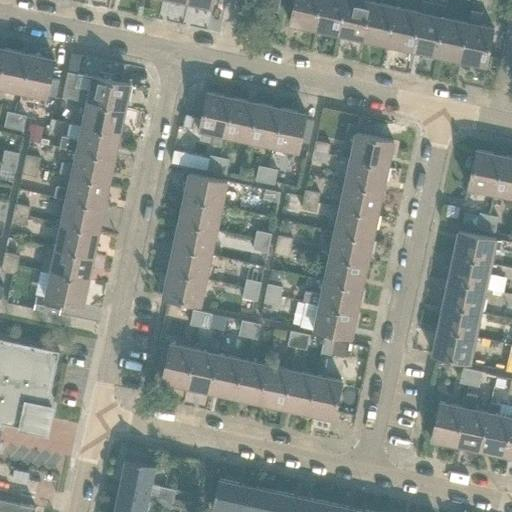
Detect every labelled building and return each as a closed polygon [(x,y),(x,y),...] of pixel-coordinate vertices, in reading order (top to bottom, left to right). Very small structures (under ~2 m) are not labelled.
[(278,12),(280,0),(278,0),(254,0),(253,7),(278,12)] [(315,29),(320,0),(294,0),(290,24),(315,29)] [(346,0),(320,0),(315,29),(339,34),(346,0)] [(363,40),(371,2),(360,0),(346,0),(339,34),(363,40)] [(388,45),(396,7),(371,2),(363,40),(388,45)] [(412,50),(420,13),(396,7),(388,45),(412,50)] [(436,55),(444,18),(420,13),(412,50),(436,55)] [(461,60),(469,23),(444,18),(436,55),(461,60)] [(494,28),(469,23),(461,60),(486,66),(494,28)] [(5,49),(0,71),(0,87),(21,92),(29,54),(5,49)] [(29,54),(21,92),(47,97),(55,60),(29,54)] [(87,102),(125,110),(130,84),(93,76),(92,77),(68,72),(62,97),(87,102)] [(223,143),(224,135),(232,98),(207,92),(198,130),(214,133),(212,141),(223,143)] [(248,141),(256,103),(232,98),(224,135),(248,141)] [(120,134),(125,110),(87,102),(82,126),(120,134)] [(273,146),(281,108),(256,103),(248,141),(273,146)] [(306,114),(281,108),(273,146),(298,151),(306,114)] [(4,127),(13,129),(16,114),(7,113),(4,127)] [(73,116),(58,113),(56,123),(71,126),(73,116)] [(16,114),(13,129),(23,131),(25,116),(16,114)] [(77,151),(114,159),(120,134),(82,126),(79,140),(62,137),(59,148),(76,152),(77,151)] [(350,158),(388,166),(393,141),(356,133),(350,158)] [(314,142),(313,151),(328,154),(329,145),(314,142)] [(468,188),(493,193),(501,156),(476,150),(468,188)] [(3,160),(16,163),(18,154),(4,151),(3,160)] [(109,183),(114,159),(77,151),(76,152),(74,165),(62,163),(60,174),(71,176),(71,175),(109,183)] [(328,154),(313,151),(311,161),(326,163),(328,154)] [(23,165),(38,169),(40,159),(25,155),(23,165)] [(182,164),(197,167),(198,158),(184,155),(182,164)] [(229,160),(210,156),(207,171),(226,175),(229,160)] [(511,157),(501,156),(493,193),(507,196),(505,207),(511,208),(511,157)] [(345,183),(383,191),(388,166),(350,158),(345,183)] [(15,173),(16,163),(3,160),(1,170),(15,173)] [(266,181),(269,166),(259,164),(256,179),(266,181)] [(36,177),(38,169),(23,165),(22,175),(36,177)] [(269,166),(266,181),(276,182),(279,168),(269,166)] [(184,198),(221,206),(227,181),(189,173),(184,198)] [(104,207),(109,183),(71,175),(71,176),(69,188),(57,185),(54,196),(66,199),(104,207)] [(377,215),(383,191),(345,183),(340,207),(377,215)] [(265,189),(263,200),(260,215),(274,218),(279,192),(265,189)] [(304,190),(302,200),(317,203),(319,193),(304,190)] [(216,231),(221,206),(184,198),(179,223),(216,231)] [(66,199),(61,224),(99,232),(104,207),(66,199)] [(317,203),(302,200),(301,209),(315,212),(317,203)] [(15,204),(13,214),(28,217),(29,207),(15,204)] [(372,240),(377,215),(340,207),(334,232),(372,240)] [(476,229),(485,230),(489,215),(479,213),(476,229)] [(28,217),(13,214),(11,223),(26,226),(28,217)] [(495,232),(498,217),(489,215),(485,230),(495,232)] [(211,255),(216,231),(179,223),(173,247),(211,255)] [(99,232),(61,224),(56,248),(93,256),(99,232)] [(255,240),(269,243),(271,234),(257,231),(255,240)] [(458,231),(453,256),(491,264),(494,250),(500,251),(502,242),(496,240),(496,239),(458,231)] [(329,256),(367,264),(372,240),(334,232),(329,256)] [(275,245),(290,248),(292,239),(277,236),(275,245)] [(267,253),(269,243),(255,240),(253,250),(267,253)] [(289,257),(290,248),(275,245),(274,254),(289,257)] [(93,256),(56,248),(46,246),(41,270),(51,272),(88,280),(93,256)] [(206,280),(211,255),(173,247),(168,272),(206,280)] [(5,253),(3,262),(17,265),(18,256),(5,253)] [(362,288),(367,264),(329,256),(324,280),(362,288)] [(491,264),(453,256),(448,281),(485,289),(491,264)] [(17,265),(3,262),(1,271),(15,274),(17,265)] [(88,280),(51,272),(45,297),(83,305),(88,280)] [(200,305),(206,280),(168,272),(163,297),(200,305)] [(244,289),(258,292),(260,283),(246,280),(244,289)] [(303,302),(319,305),(357,313),(362,288),(324,280),(321,295),(305,291),(303,302)] [(485,289),(448,281),(442,305),(480,313),(485,289)] [(265,294),(280,297),(282,287),(267,284),(265,294)] [(256,301),(258,292),(244,289),(242,298),(256,301)] [(278,306),(280,297),(265,294),(264,303),(278,306)] [(62,303),(36,297),(33,310),(59,316),(62,303)] [(319,305),(314,330),(351,338),(357,313),(319,305)] [(480,313),(442,305),(437,330),(475,338),(478,323),(484,324),(486,315),(480,314),(480,313)] [(199,327),(202,312),(193,311),(190,325),(199,327)] [(211,314),(202,312),(199,327),(208,329),(211,314)] [(248,337),(250,323),(241,321),(239,335),(248,337)] [(259,325),(250,323),(248,337),(257,339),(259,325)] [(475,338),(437,330),(432,355),(470,363),(475,338)] [(296,347),(299,333),(290,331),(287,345),(296,347)] [(309,335),(299,333),(296,347),(306,349),(309,335)] [(47,407),(59,351),(0,338),(0,428),(3,429),(4,424),(42,432),(45,418),(49,418),(51,408),(47,407)] [(333,340),(324,339),(321,353),(330,355),(333,340)] [(187,387),(195,349),(170,344),(162,381),(187,387)] [(211,392),(219,354),(195,349),(187,387),(211,392)] [(235,397),(244,360),(219,354),(211,392),(235,397)] [(260,403),(268,365),(244,360),(235,397),(260,403)] [(284,408),(292,370),(268,365),(260,403),(284,408)] [(468,385),(471,370),(462,368),(459,383),(468,385)] [(309,413),(317,376),(292,370),(284,408),(309,413)] [(481,372),(471,370),(468,385),(478,386),(481,372)] [(342,381),(317,376),(309,413),(334,419),(342,381)] [(467,393),(464,407),(455,445),(480,450),(488,412),(474,409),(477,395),(467,393)] [(431,439),(455,445),(464,407),(439,402),(431,439)] [(488,412),(480,450),(504,455),(511,418),(511,417),(499,414),(501,405),(490,403),(488,412)] [(120,488),(173,498),(175,490),(150,484),(154,466),(126,460),(120,488)] [(203,482),(192,479),(190,478),(187,499),(200,501),(203,482)] [(230,511),(241,511),(247,486),(219,480),(213,507),(231,511),(230,511)] [(247,486),(241,511),(269,511),(274,492),(247,486)] [(114,511),(144,511),(146,504),(172,509),(174,499),(173,498),(120,488),(114,511)] [(298,511),(302,498),(274,492),(269,511),(298,511)] [(327,511),(329,503),(302,498),(298,511),(327,511)] [(0,511),(34,511),(35,507),(0,499),(0,511)] [(187,501),(185,511),(189,511),(197,511),(200,504),(187,501)] [(356,511),(357,509),(329,503),(327,511),(356,511)]
